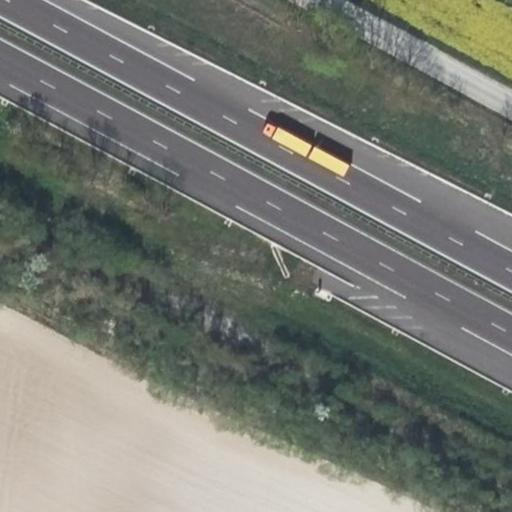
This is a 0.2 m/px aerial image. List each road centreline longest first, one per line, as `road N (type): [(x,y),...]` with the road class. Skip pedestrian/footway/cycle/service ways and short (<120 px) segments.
road 1 (motorway): [(0,61),(511,335)]
road 2 (motorway): [(511,274),(3,0)]
road 3 (unclassified): [(320,0),(511,105)]
